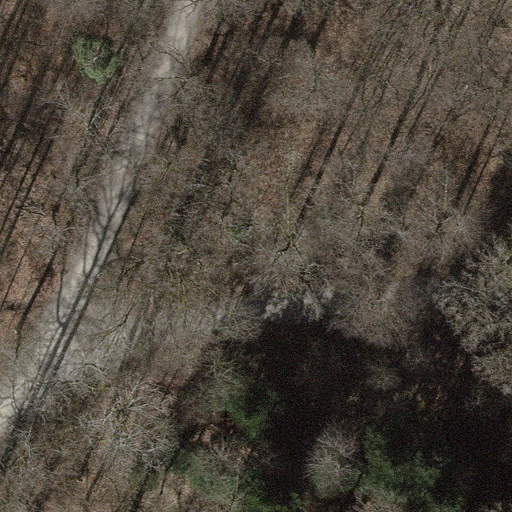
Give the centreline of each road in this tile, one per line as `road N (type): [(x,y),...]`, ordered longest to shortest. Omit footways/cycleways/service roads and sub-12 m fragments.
road 1 (track): [(0,421),(55,359),(188,0)]
road 2 (track): [(511,289),(207,316),(55,359)]
